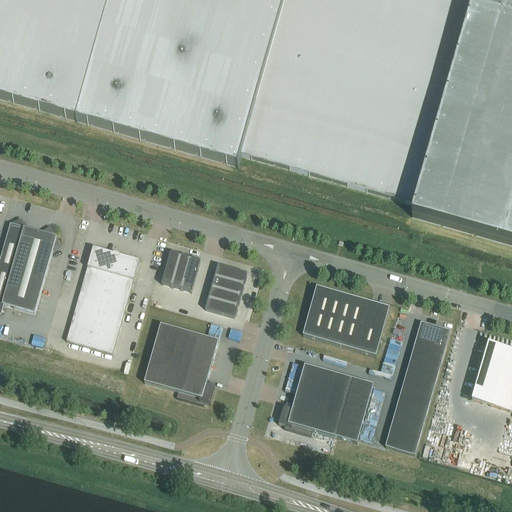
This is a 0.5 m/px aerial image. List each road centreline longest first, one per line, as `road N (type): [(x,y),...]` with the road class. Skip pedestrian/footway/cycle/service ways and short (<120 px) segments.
road 1 (unclassified): [(291,253),(0,169)]
road 2 (unclassified): [(224,481),(291,253)]
road 3 (secondary): [(0,422),(224,481)]
road 4 (unclassified): [(511,315),(291,253)]
road 5 (unknown): [(261,351),(375,384),(383,391),(382,436)]
